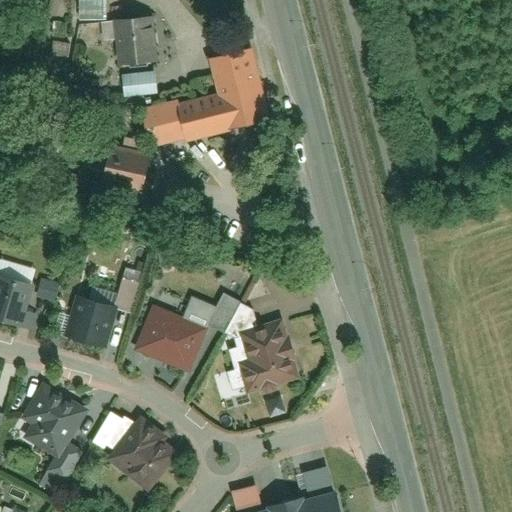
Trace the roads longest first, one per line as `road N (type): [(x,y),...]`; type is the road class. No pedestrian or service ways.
road 1 (tertiary): [(381,401),(274,0)]
road 2 (residential): [(210,457),(182,421),(149,398),(0,344)]
road 3 (residential): [(381,401),(210,457)]
